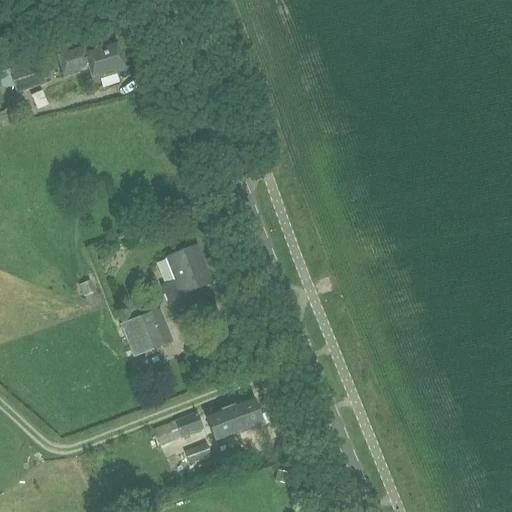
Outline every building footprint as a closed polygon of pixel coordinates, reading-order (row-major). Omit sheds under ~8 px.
[(124,71),(123,65),(122,65),(125,61),(121,51),(118,50),(116,44),(84,54),(82,46),(56,54),(63,79),(88,71),(92,82),(124,71)] [(16,95),(45,86),(36,61),(8,69),(16,95)] [(0,118),(0,126),(11,125),(9,117),(0,118)] [(172,315),(202,303),(197,290),(210,284),(195,247),(167,259),(176,281),(160,287),(172,315)] [(94,294),(90,282),(79,286),(84,298),(94,294)] [(136,356),(172,342),(160,311),(124,325),(136,356)] [(232,437),(262,426),(252,400),(222,411),(207,417),(213,433),(228,427),(232,437)] [(207,418),(205,411),(197,414),(196,413),(174,422),(153,430),(160,447),(169,444),(181,439),(203,431),(199,421),(207,418)] [(185,466),(211,457),(206,444),(184,452),(185,454),(181,455),(185,466)] [(215,471),(230,465),(225,453),(211,459),(212,462),(197,468),(200,476),(215,470),(215,471)] [(284,486),(287,475),(277,473),(274,483),(284,486)]
